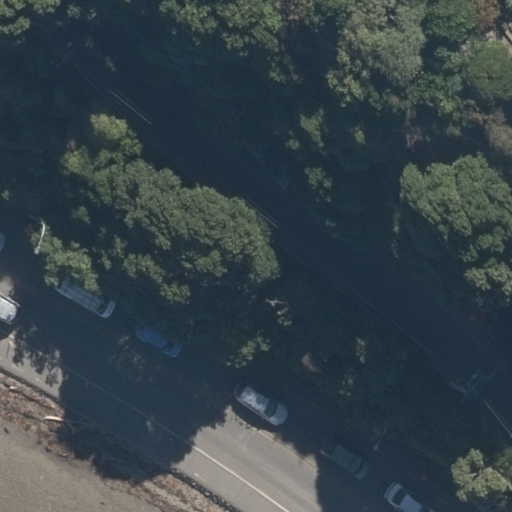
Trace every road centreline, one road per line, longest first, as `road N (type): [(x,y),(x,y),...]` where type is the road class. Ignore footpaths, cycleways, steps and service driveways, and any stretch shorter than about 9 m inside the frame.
road 1 (residential): [(511,413),(30,0)]
road 2 (secondary): [(0,271),(371,511)]
